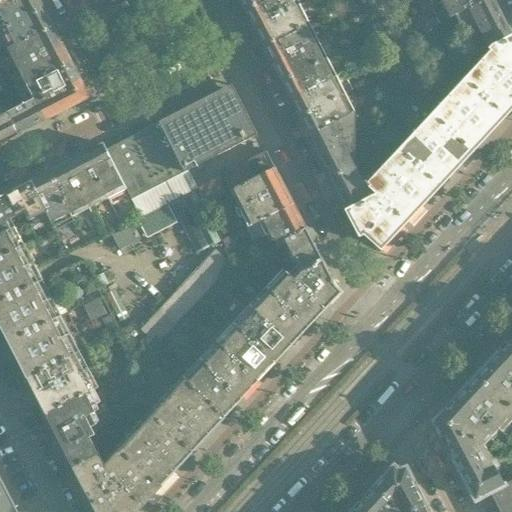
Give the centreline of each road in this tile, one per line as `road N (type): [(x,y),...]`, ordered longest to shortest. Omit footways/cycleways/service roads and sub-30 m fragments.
road 1 (residential): [(0,171),(240,50),(378,312)]
road 2 (secondary): [(378,312),(191,511)]
road 3 (secondary): [(511,166),(378,312)]
road 4 (secondary): [(392,404),(511,277)]
road 5 (secondary): [(289,511),(392,404)]
road 6 (residential): [(61,511),(0,393)]
road 7 (residential): [(454,511),(392,404)]
